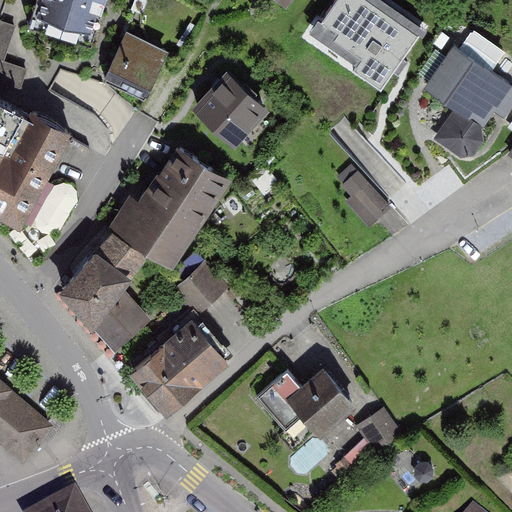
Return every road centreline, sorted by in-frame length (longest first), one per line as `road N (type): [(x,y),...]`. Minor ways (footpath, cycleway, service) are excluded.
road 1 (residential): [(153,447),(313,302),(511,183)]
road 2 (tertiary): [(0,272),(88,385),(111,461)]
